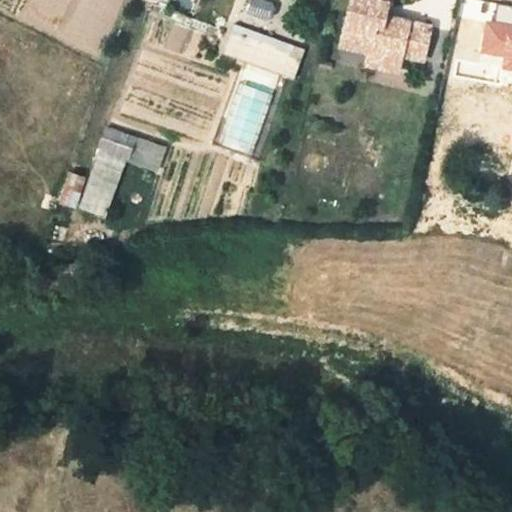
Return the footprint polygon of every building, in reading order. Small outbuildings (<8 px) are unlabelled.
[(392,0),(351,0),(342,43),(371,49),(368,62),(386,65),(401,69),(402,66),(423,71),(431,38),(434,24),(407,18),(396,25),(391,24),(393,14),(387,13),(390,1),(392,2),(392,0)] [(289,51),(233,32),(225,54),(281,72),(289,51)] [(401,69),(386,65),(383,80),(398,83),(401,69)] [(104,130),(98,149),(124,156),(132,137),(104,130)] [(74,207),(81,179),(67,174),(58,203),(64,205),(74,207)] [(64,205),(58,224),(66,229),(74,207),(64,205)] [(99,256),(84,260),(89,284),(103,280),(99,256)] [(84,260),(39,271),(44,295),(89,284),(84,260)]
